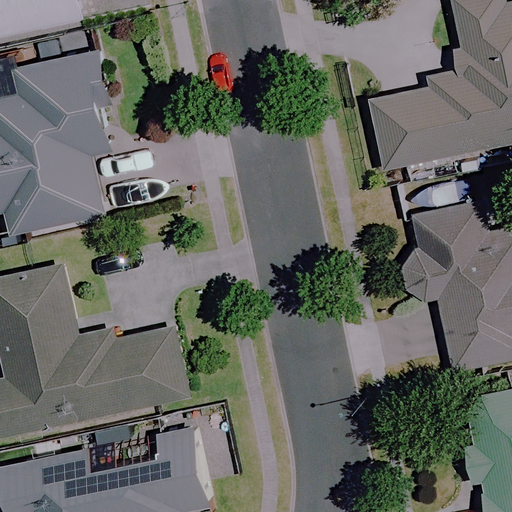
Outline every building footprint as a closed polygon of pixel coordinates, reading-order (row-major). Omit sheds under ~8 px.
[(0,0),(0,33),(81,16),(77,0),(0,0)] [(434,85),(372,98),(391,168),(511,140),(511,0),(455,0),(465,45),(458,47),(462,67),(432,73),(434,85)] [(93,145),(117,140),(98,48),(0,67),(0,210),(6,209),(10,232),(107,213),(93,145)] [(484,194),(421,209),(430,248),(404,254),(416,305),(443,299),(459,370),(511,357),(511,222),(492,227),(484,194)] [(81,319),(66,253),(0,268),(0,341),(7,373),(0,375),(0,435),(187,393),(171,324),(118,337),(112,312),(81,319)] [(511,511),(511,381),(462,392),(473,441),(463,443),(472,484),(481,482),(487,511),(511,511)] [(189,511),(189,510),(216,504),(199,422),(0,461),(0,488),(4,511),(189,511)]
